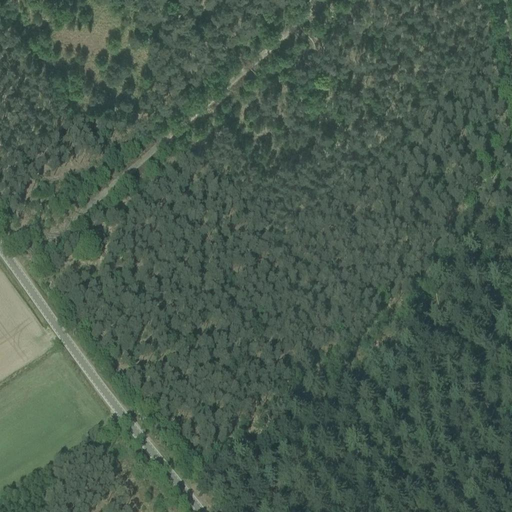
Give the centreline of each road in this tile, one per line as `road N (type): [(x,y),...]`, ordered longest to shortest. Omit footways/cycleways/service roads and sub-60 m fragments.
road 1 (track): [(511,216),(189,490)]
road 2 (track): [(17,268),(327,0)]
road 3 (tertiary): [(205,511),(0,243)]
